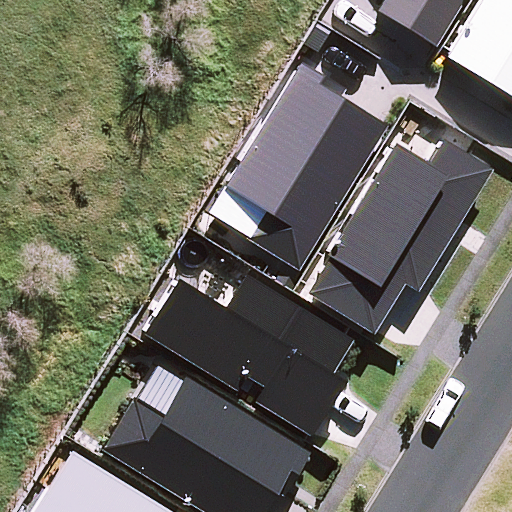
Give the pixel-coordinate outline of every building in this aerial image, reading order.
[(384,0),(375,13),(433,49),(463,0),(384,0)] [(511,0),(480,0),(444,59),(511,101),(511,0)] [(328,35),(314,26),(302,46),(316,54),(328,35)] [(298,273),(385,128),(339,100),(343,93),(297,66),(222,189),(262,214),(244,241),(298,273)] [(327,260),(305,296),(371,337),(402,287),(415,294),(489,171),(440,142),(425,166),(390,145),(322,256),(327,260)] [(174,279),(139,335),(310,440),(344,384),(330,375),(349,344),(244,279),(224,310),(174,279)] [(131,398),(99,451),(197,511),(262,511),(275,493),(282,497),(306,455),(182,378),(161,415),(131,398)] [(45,491),(31,511),(164,511),(57,447),(34,483),(45,491)]
